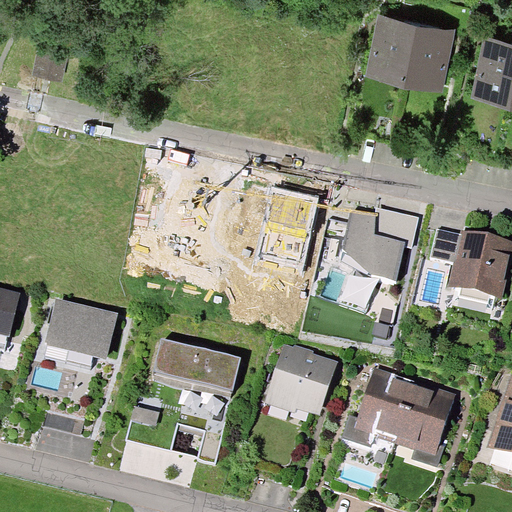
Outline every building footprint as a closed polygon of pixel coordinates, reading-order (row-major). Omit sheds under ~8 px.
[(396,74),(403,75),(413,24),(389,19),(387,28),(380,27),(371,69),(378,70),(382,76),(390,78),(396,74)] [(438,29),(413,24),(403,75),(409,76),(413,82),(421,84),(427,80),(434,82),(443,40),(436,38),(438,29)] [(502,95),(509,97),(511,80),(511,43),(495,40),(493,49),(486,48),(477,90),(484,92),(488,98),(496,99),(502,95)] [(372,220),(348,215),(335,271),(392,284),(400,247),(367,240),(372,220)] [(493,298),(497,299),(508,250),(435,233),(428,262),(455,268),(450,289),(455,290),(451,304),(490,313),(493,298)] [(0,353),(3,355),(16,301),(0,297),(0,353)] [(93,358),(104,361),(114,322),(55,307),(46,346),(68,352),(65,366),(89,372),(93,358)] [(239,364),(159,345),(151,378),(231,397),(239,364)] [(314,416),(330,369),(285,354),(271,396),(286,401),(290,408),(314,416)] [(373,436),(394,443),(411,390),(371,377),(355,424),(348,421),(342,441),(368,449),(373,436)] [(511,384),(490,450),(511,456),(511,384)] [(452,403),(411,390),(394,443),(415,450),(412,462),(434,469),(440,451),(436,450),(452,403)] [(143,413),(132,410),(129,425),(139,427),(143,413)]
